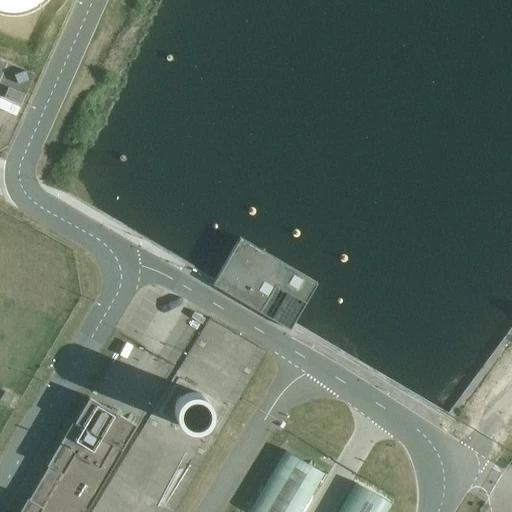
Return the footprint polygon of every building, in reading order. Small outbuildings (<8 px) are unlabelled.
[(0,0),(0,12),(5,13),(10,14),(14,14),(17,13),(21,13),(26,11),(31,9),(33,9),(36,7),(40,4),(43,2),(44,0),(0,0)] [(294,324),(318,283),(278,260),(239,237),(214,281),(212,285),(218,288),(219,289),(220,289),(251,308),(290,331),(292,326),(294,324)] [(173,511),(267,351),(210,317),(177,370),(112,480),(92,511),(173,511)] [(86,511),(123,450),(121,449),(133,428),(129,426),(125,424),(127,420),(89,398),(82,410),(75,422),(73,421),(50,459),(48,462),(47,465),(49,466),(44,474),(39,482),(34,491),(29,499),(27,498),(26,500),(19,511),(86,511)] [(125,424),(133,428),(135,424),(127,420),(125,424)] [(292,458),(286,455),(252,511),(303,511),(324,477),(292,458)]
